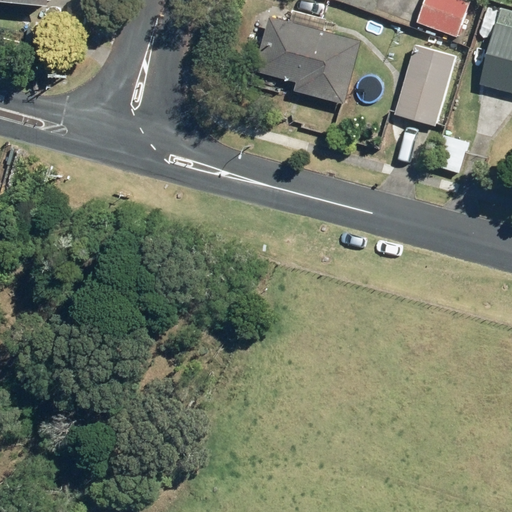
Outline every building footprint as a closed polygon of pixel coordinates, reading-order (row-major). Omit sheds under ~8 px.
[(0,0),(0,4),(51,9),(51,0),(0,0)] [(462,0),(427,0),(418,24),(458,38),(471,3),(462,0)] [(511,12),(501,10),(481,87),(511,94),(511,12)] [(363,43),(271,19),(256,73),(298,84),(296,93),(346,106),(363,43)] [(457,59),(416,47),(396,116),(437,128),(457,59)] [(472,145),(441,134),(430,162),(461,174),(472,145)]
